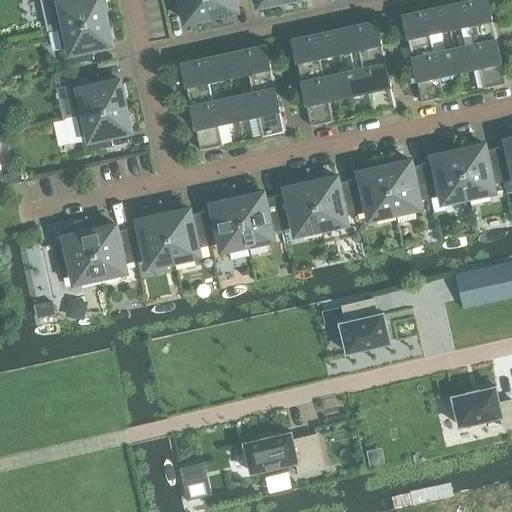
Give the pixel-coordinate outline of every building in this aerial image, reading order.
[(51,0),(58,28),(107,17),(105,11),(109,10),(106,0),(51,0)] [(208,0),(170,0),(171,3),(182,1),(186,21),(191,20),(191,23),(206,20),(205,17),(212,15),(208,0)] [(208,0),(212,15),(218,14),(219,17),(233,14),(233,11),(237,10),(234,0),(208,0)] [(470,0),(446,5),(451,26),(470,22),(475,44),(497,39),(488,0),(470,0)] [(413,57),(444,50),(439,28),(451,26),(446,5),(403,15),(413,57)] [(115,38),(112,24),(108,24),(107,17),(58,28),(66,65),(94,58),(92,47),(112,43),(112,39),(115,38)] [(336,29),(340,50),(360,46),(364,67),(386,63),(377,20),(336,29)] [(302,81),(323,76),(318,54),(340,50),(336,29),(293,39),(302,81)] [(475,44),(455,48),(460,70),(479,66),(484,88),(506,83),(497,39),(475,44)] [(266,44),(225,53),(229,74),(249,70),(253,91),(275,86),(272,73),(266,44)] [(455,48),(444,51),(444,50),(413,57),(422,101),(444,96),(439,74),(460,70),(455,48)] [(225,53),(182,63),(191,104),(212,100),(208,79),(229,74),(225,53)] [(364,67),(365,69),(345,73),(349,94),(369,90),(373,112),(396,107),(386,63),(364,67)] [(69,79),(77,115),(126,104),(124,97),(127,97),(124,83),(121,83),(120,79),(100,83),(97,73),(69,79)] [(345,73),(323,77),(323,76),(302,81),(312,125),(334,120),(329,98),(349,94),(345,73)] [(254,92),(234,96),(239,118),(247,116),(248,116),(252,137),(263,135),(263,136),(285,131),(275,86),(253,91),(254,92)] [(212,100),(191,104),(201,149),(223,145),(218,122),(239,118),(234,96),(213,101),(212,100)] [(126,104),(77,115),(65,118),(70,143),(82,140),(84,151),(113,145),(111,134),(131,130),(130,125),(134,125),(130,110),(127,111),(126,104)] [(508,145),(497,147),(504,180),(511,178),(511,137),(507,139),(508,145)] [(485,144),(459,149),(469,195),(489,191),(487,184),(504,180),(497,147),(486,150),(485,144)] [(434,161),(423,163),(431,196),(447,193),(449,200),(469,195),(459,149),(433,155),(434,161)] [(411,160),(385,165),(395,211),(415,207),(414,200),(431,196),(423,163),(412,166),(411,160)] [(361,177),(350,179),(357,212),(374,209),(375,216),(395,211),(385,165),(359,171),(361,177)] [(337,176),(311,181),(322,227),(342,223),(340,216),(357,212),(350,179),(339,182),(337,176)] [(287,193),(276,195),(283,228),(300,225),(302,232),(322,227),(311,181),(286,187),(287,193)] [(264,192),(238,198),(248,244),(268,239),(266,232),(283,228),(276,195),(265,198),(264,192)] [(213,209),(202,211),(209,245),(227,241),(228,248),(248,244),(238,198),(212,203),(213,209)] [(190,208),(164,214),(174,260),(194,255),(193,248),(209,245),(202,211),(191,214),(190,208)] [(140,225),(128,228),(136,261),(153,257),(154,264),(174,260),(164,214),(138,219),(140,225)] [(116,224),(90,230),(100,276),(121,271),(119,264),(136,261),(128,228),(118,230),(116,224)] [(65,235),(66,241),(54,244),(61,277),(79,273),(81,280),(100,276),(90,230),(65,235)] [(511,261),(456,274),(463,307),(511,296),(511,261)] [(346,321),(340,322),(347,352),(391,342),(384,312),(378,313),(374,298),(343,305),(346,321)] [(52,301),(34,304),(37,317),(55,314),(52,301)] [(470,391),(453,395),(459,425),(501,416),(504,427),(511,425),(511,399),(500,402),(496,385),(478,390),(470,391)] [(264,437),(244,442),(251,472),(281,465),(297,461),(300,473),(325,467),(317,433),(294,439),(292,431),(272,435),(264,437)] [(382,447),(367,450),(369,465),(385,463),(382,447)] [(203,461),(179,467),(182,478),(205,473),(203,461)]
